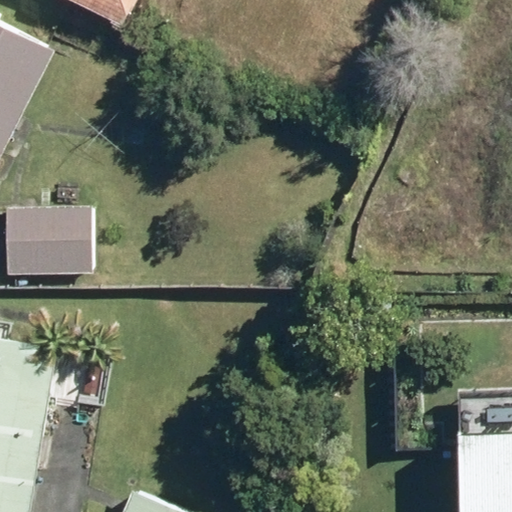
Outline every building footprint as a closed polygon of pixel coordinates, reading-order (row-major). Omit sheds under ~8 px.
[(92,0),(128,19),(138,0),(92,0)] [(0,174),(65,41),(0,9),(0,174)] [(511,136),(433,134),(430,247),(511,248),(511,136)] [(100,208),(15,205),(12,271),(97,274),(100,208)] [(0,511),(39,511),(63,342),(17,335),(20,319),(0,316),(0,511)] [(511,511),(511,381),(475,380),(470,511),(511,511)] [(197,511),(137,487),(126,511),(197,511)]
